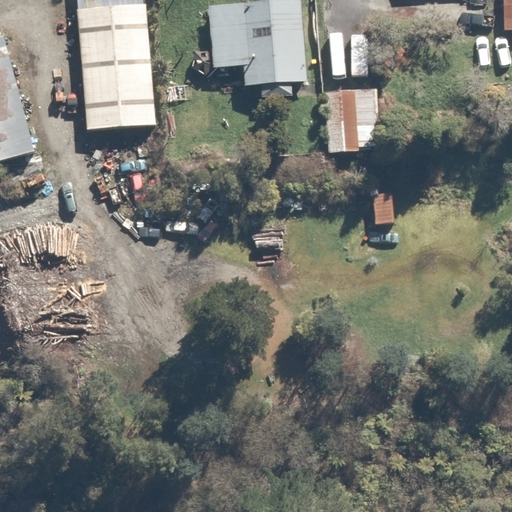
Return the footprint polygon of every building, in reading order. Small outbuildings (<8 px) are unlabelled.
[(299,0),(274,0),(206,5),(211,73),(240,71),(242,100),(293,95),(293,85),(306,84),(299,0)] [(511,0),(502,0),(502,32),(511,31),(511,0)] [(130,12),(60,18),(72,162),(142,156),(130,12)] [(4,39),(0,40),(0,166),(37,156),(4,39)] [(378,97),(324,97),(323,154),(356,155),(356,149),(378,149),(378,97)]
